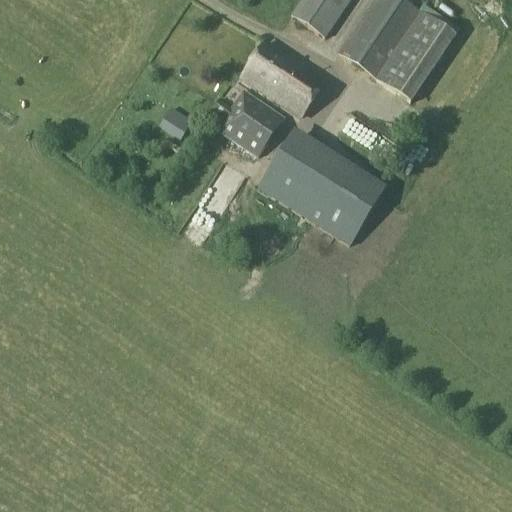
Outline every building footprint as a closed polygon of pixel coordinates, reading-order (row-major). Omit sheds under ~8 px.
[(323,40),(349,0),(304,0),(292,19),(323,40)] [(413,109),(457,42),(393,0),(378,0),(339,59),(413,109)] [(299,121),(324,84),(266,45),(241,82),(299,121)] [(258,160),(283,122),(242,95),(217,133),(258,160)] [(350,247),(383,193),(293,137),(260,191),(350,247)]
